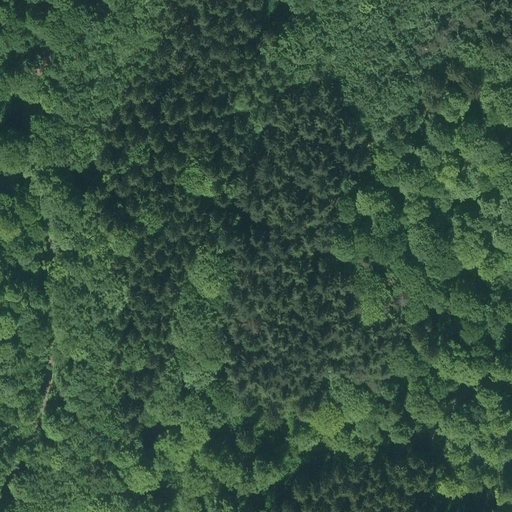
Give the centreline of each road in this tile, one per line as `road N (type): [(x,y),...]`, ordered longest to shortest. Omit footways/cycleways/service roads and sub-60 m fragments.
road 1 (track): [(0,485),(41,416),(56,321),(51,230),(29,154),(26,100),(41,59),(86,0)]
road 2 (track): [(368,511),(364,480),(427,437),(511,323)]
